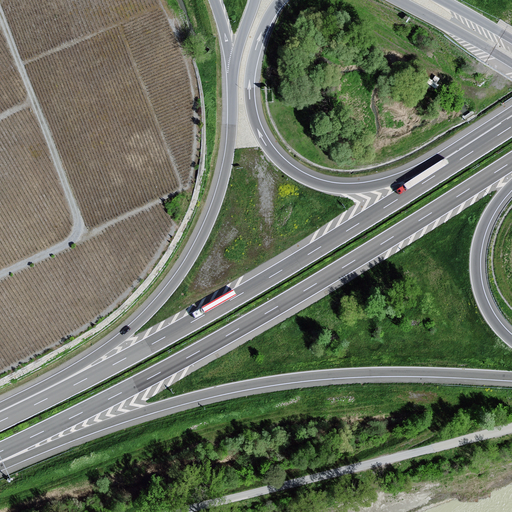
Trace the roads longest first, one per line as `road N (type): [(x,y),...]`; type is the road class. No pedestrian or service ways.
road 1 (motorway): [(0,451),(236,330),(511,161)]
road 2 (motorway): [(493,137),(273,274),(0,420)]
road 3 (motorway): [(0,458),(262,383),(390,373),(511,378)]
road 4 (motorway): [(233,64),(221,183),(180,273),(131,329),(0,417)]
road 5 (motorway): [(493,137),(378,184),(336,187),(300,176),(265,143),(250,104),(253,54),(280,0)]
road 6 (track): [(511,427),(177,511)]
road 7 (track): [(0,14),(75,219),(68,242),(0,273)]
road 8 (motorway): [(511,340),(487,310),(476,271),(482,227),(511,184)]
road 9 (tertiary): [(397,0),(511,65)]
